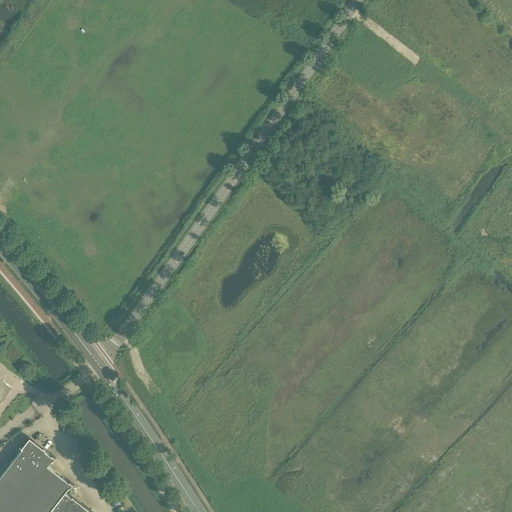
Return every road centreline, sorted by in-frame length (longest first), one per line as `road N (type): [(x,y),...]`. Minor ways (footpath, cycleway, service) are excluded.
road 1 (tertiary): [(97,362),(358,0)]
road 2 (unclassified): [(197,511),(97,362)]
road 3 (tertiary): [(97,362),(0,245)]
